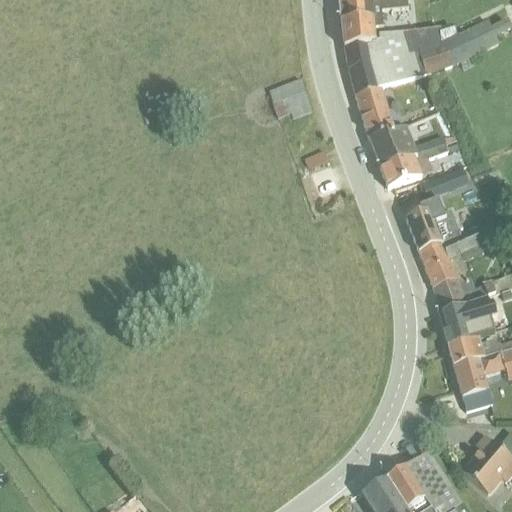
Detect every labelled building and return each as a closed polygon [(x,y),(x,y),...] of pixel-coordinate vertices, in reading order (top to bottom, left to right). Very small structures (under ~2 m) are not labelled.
[(339,0),(342,25),(374,22),(375,30),(384,30),(382,14),(409,11),(408,1),(381,4),(380,0),(339,0)] [(377,44),(375,30),(374,22),(342,25),(349,75),(356,100),(382,92),(454,70),(499,48),(496,41),(511,34),(506,23),(491,31),(487,24),(457,38),(453,27),(379,38),(380,44),(377,44)] [(302,82),(269,94),(278,121),(291,116),(293,121),(313,114),(302,82)] [(396,133),(382,92),(356,100),(369,143),(396,133)] [(396,133),(369,143),(381,171),(446,149),(443,141),(415,151),(407,129),(396,133)] [(454,147),(446,149),(381,171),(389,192),(427,178),(422,166),(457,155),(454,147)] [(327,164),(324,155),(304,162),(307,172),(327,164)] [(419,256),(461,241),(451,215),(444,217),(439,204),(420,210),(423,217),(407,223),(419,256)] [(461,241),(419,256),(443,317),(489,301),(511,292),(511,257),(507,259),(511,270),(511,278),(476,292),(465,265),(510,247),(500,227),(461,241)] [(491,308),(489,301),(443,317),(447,329),(442,330),(448,351),(480,341),(496,336),(493,327),(499,325),(494,307),(491,308)] [(481,347),(480,341),(448,351),(454,371),(511,353),(511,344),(500,348),(494,343),(481,347)] [(511,383),(511,353),(454,371),(467,415),(493,408),(486,380),(506,375),(509,384),(511,383)] [(78,415),(62,424),(68,435),(84,425),(78,415)] [(511,436),(511,435),(498,450),(511,462),(511,436)] [(463,476),(489,499),(502,484),(506,487),(511,480),(511,462),(498,450),(486,441),(477,451),(481,455),(463,476)] [(465,511),(432,456),(387,484),(405,511),(465,511)] [(405,511),(387,484),(356,504),(361,511),(405,511)]
